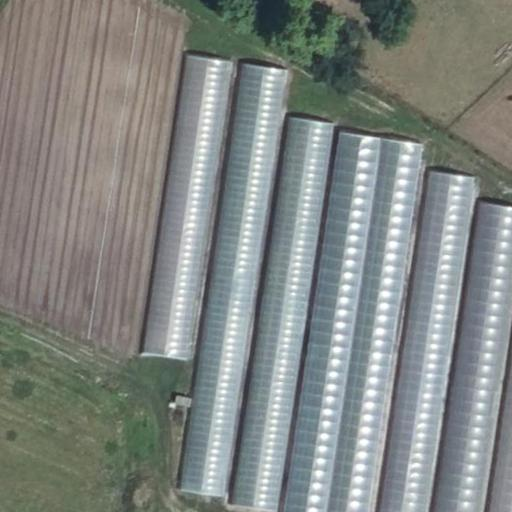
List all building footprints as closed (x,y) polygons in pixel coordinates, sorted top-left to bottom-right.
[(233,61),(181,54),(142,353),(194,360),(233,61)] [(241,63),(179,488),(225,495),(287,69),(241,63)] [(289,117),(231,502),(277,509),(335,124),(289,117)] [(338,132),(282,511),(327,511),(382,138),(338,132)] [(383,138),(328,511),(373,511),(427,145),(383,138)] [(429,173),(379,511),(425,511),(474,180),(429,173)] [(511,206),(481,202),(435,511),(482,511),(511,309),(511,206)] [(511,511),(511,366),(490,511),(511,511)]
